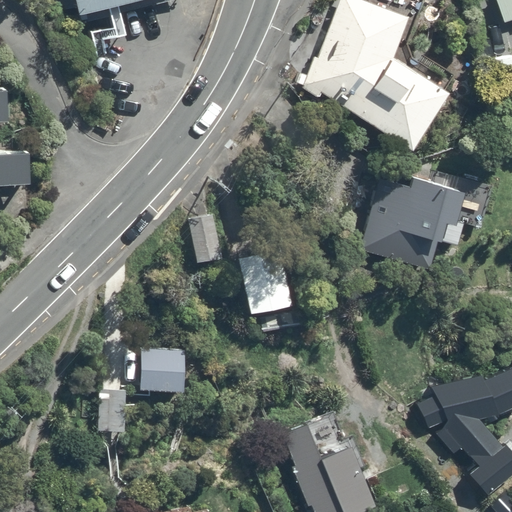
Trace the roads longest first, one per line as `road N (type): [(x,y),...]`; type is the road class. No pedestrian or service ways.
road 1 (secondary): [(106,221),(196,119),(257,0)]
road 2 (residential): [(0,20),(16,36),(106,221)]
road 3 (secondary): [(0,325),(106,221)]
